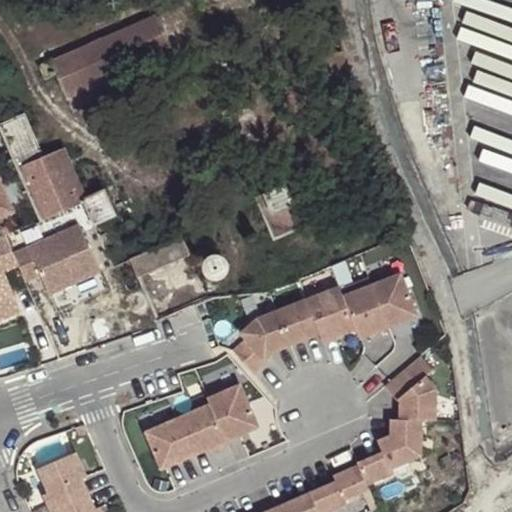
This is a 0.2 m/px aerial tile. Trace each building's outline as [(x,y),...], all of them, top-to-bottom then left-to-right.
[(163,11),(54,55),(72,100),(181,56),(163,11)] [(16,157),(43,146),(29,111),(2,121),(16,157)] [(65,145),(21,166),(46,219),(90,198),(65,145)] [(0,218),(17,211),(0,173),(0,218)] [(81,224),(16,253),(27,280),(42,274),(51,294),(102,272),(81,224)] [(16,253),(7,235),(0,237),(0,320),(23,311),(6,271),(20,265),(16,253)] [(405,272),(376,283),(392,325),(421,314),(405,272)] [(344,288),(359,327),(363,337),(392,325),(376,283),(373,276),(344,288)] [(343,285),(310,299),(323,332),(327,343),(342,337),(341,334),(359,327),(344,288),(343,285)] [(280,310),(293,343),(323,332),(310,299),(280,310)] [(236,351),(257,373),(269,361),(267,359),(279,349),(293,343),(280,310),(261,318),(244,332),(249,339),(236,350),(236,351)] [(436,369),(425,354),(388,385),(400,399),(402,398),(404,401),(404,419),(425,419),(439,420),(439,388),(429,375),(436,369)] [(214,407),(230,444),(263,429),(244,388),(226,395),(224,391),(210,397),(214,407)] [(215,456),(232,448),(230,444),(214,407),(181,422),(197,459),(213,451),(215,456)] [(424,454),(425,419),(404,419),(394,419),(394,435),(381,441),(386,452),(361,463),(362,465),(370,483),(396,473),(394,468),(424,454)] [(166,472),(197,459),(181,422),(150,436),(166,472)] [(54,510),(91,494),(85,479),(89,477),(78,452),(42,469),(52,492),(47,494),(54,510)] [(348,498),(372,487),(370,483),(362,465),(338,476),(340,481),(314,493),(322,511),(330,511),(341,507),(350,502),(348,498)] [(322,511),(314,493),(280,508),(281,511),(322,511)] [(104,511),(102,507),(98,509),(91,494),(54,510),(55,511),(104,511)]
